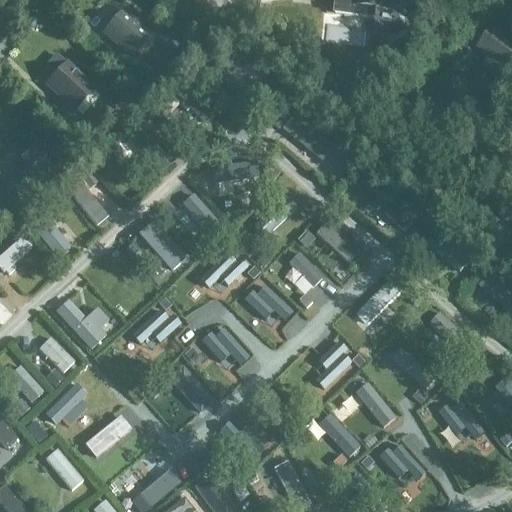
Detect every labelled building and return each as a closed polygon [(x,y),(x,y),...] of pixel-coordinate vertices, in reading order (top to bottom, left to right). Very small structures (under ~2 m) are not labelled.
[(325,0),(326,1),(336,2),(335,17),(375,21),(376,11),(402,14),(402,0),(325,0)] [(154,39),(125,14),(105,37),(135,62),(154,39)] [(498,79),(504,70),(508,73),(511,68),(511,40),(494,27),(477,50),(488,58),(482,67),(498,79)] [(244,99),(252,90),(225,66),(218,75),(244,99)] [(97,96),(67,68),(48,87),(78,116),(97,96)] [(183,102),(183,103),(190,110),(204,126),(213,118),(191,94),(183,102)] [(283,132),(323,164),(335,148),(296,116),(283,132)] [(176,164),(145,128),(130,141),(161,177),(176,164)] [(61,164),(41,142),(13,168),(33,190),(61,164)] [(252,164),(210,170),(212,188),(255,182),(252,164)] [(81,185),(67,195),(95,232),(109,221),(81,185)] [(221,225),(193,196),(181,208),(208,237),(221,225)] [(264,241),(297,211),(284,198),(252,228),(264,241)] [(390,199),(380,210),(405,234),(415,224),(390,199)] [(325,211),(293,244),(342,288),(365,268),(367,266),(368,264),(369,263),(370,261),(370,259),(370,257),(370,255),(370,253),(369,251),(368,249),(367,248),(365,246),(325,211)] [(45,220),(32,232),(59,264),(72,253),(45,220)] [(182,260),(149,223),(135,236),(169,272),(182,260)] [(468,265),(435,236),(427,246),(460,275),(468,265)] [(12,267),(31,251),(23,241),(0,260),(0,272),(3,276),(5,274),(12,267)] [(116,245),(81,276),(126,327),(162,295),(116,245)] [(237,260),(234,264),(224,254),(198,281),(208,291),(213,286),(221,294),(246,268),(237,260)] [(322,280),(298,255),(286,267),(299,280),(292,287),(303,298),(322,280)] [(511,292),(492,276),(483,287),(511,311),(511,292)] [(380,313),(401,294),(390,283),(350,321),(369,341),(389,322),(380,313)] [(290,314),(262,289),(254,298),(250,294),(242,302),(263,320),(270,312),(282,323),(290,314)] [(418,311),(422,307),(415,298),(410,302),(418,311)] [(290,311),(311,324),(318,313),(296,301),(290,311)] [(83,321),(66,302),(54,313),(90,351),(102,340),(94,333),(106,322),(94,310),(83,321)] [(170,318),(167,320),(158,310),(131,335),(139,345),(147,338),(156,347),(178,327),(170,318)] [(467,340),(439,314),(429,325),(457,351),(467,340)] [(264,338),(276,355),(290,346),(278,328),(264,338)] [(223,331),(213,340),(209,336),(200,344),(219,365),(228,357),(238,368),(248,359),(223,331)] [(50,341),(39,353),(65,378),(76,367),(50,341)] [(350,366),(341,357),(346,352),(337,343),(314,365),(323,374),(313,383),(322,393),(350,366)] [(436,380),(402,351),(391,363),(425,392),(436,380)] [(7,378),(32,405),(43,394),(19,368),(7,378)] [(212,402),(182,368),(168,381),(198,414),(212,402)] [(56,392),(65,384),(55,375),(47,383),(56,392)] [(511,383),(508,379),(496,390),(511,408),(511,383)] [(393,420),(366,385),(354,395),(381,430),(393,420)] [(112,389),(102,396),(111,410),(121,403),(112,389)] [(57,432),(88,401),(77,390),(46,421),(57,432)] [(461,404),(451,413),(447,408),(437,416),(454,438),(464,430),(473,442),(484,434),(461,404)] [(358,449),(327,417),(316,428),(347,460),(358,449)] [(0,445),(5,451),(17,440),(0,422),(0,445)] [(120,424),(86,451),(97,464),(130,437),(120,424)] [(238,436),(228,425),(218,434),(243,462),(254,452),(256,455),(264,448),(247,428),(238,436)] [(503,443),(493,451),(511,474),(511,473),(511,444),(507,448),(503,443)] [(398,447),(389,455),(385,452),(378,459),(399,481),(406,474),(416,484),(425,476),(398,447)] [(460,465),(470,480),(486,469),(476,455),(460,465)] [(70,495),(82,485),(57,456),(45,466),(70,495)] [(190,479),(200,475),(194,460),(183,465),(190,479)] [(295,511),(310,504),(287,463),(272,471),(294,511),(295,511)] [(169,474),(131,506),(136,511),(149,511),(180,486),(169,474)] [(232,476),(225,481),(233,492),(240,487),(232,476)] [(377,497),(359,479),(354,485),(360,491),(354,496),(366,508),(377,497)] [(389,484),(395,511),(407,511),(401,481),(389,484)] [(214,511),(228,511),(208,486),(199,493),(214,511)] [(0,507),(4,511),(25,511),(5,490),(0,494),(0,507)]
